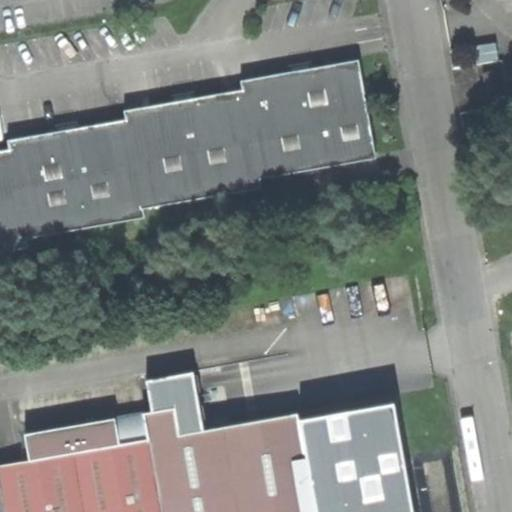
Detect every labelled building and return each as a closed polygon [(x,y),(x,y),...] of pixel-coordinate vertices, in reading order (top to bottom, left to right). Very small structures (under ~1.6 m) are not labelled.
[(0,250),(30,245),(28,237),(146,216),(145,207),(263,186),(261,177),(377,156),(359,58),(299,68),(253,77),(241,79),(242,88),(234,90),(183,99),(125,109),(126,118),(68,129),(17,138),(8,139),(10,148),(0,149),(0,250)] [(484,75),(489,102),(500,100),(495,73),(484,75)] [(411,511),(391,397),(299,413),(316,511),(411,511)] [(114,418),(119,444),(149,439),(162,511),(316,511),(299,413),(180,434),(176,407),(114,418)] [(25,434),(30,460),(119,444),(114,418),(25,434)] [(162,511),(149,439),(119,444),(30,460),(0,465),(0,511),(162,511)]
